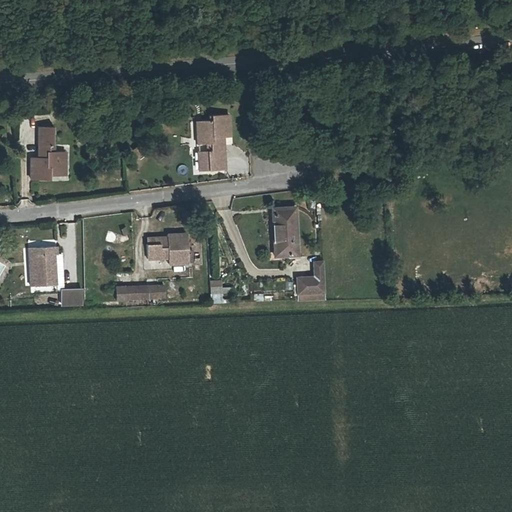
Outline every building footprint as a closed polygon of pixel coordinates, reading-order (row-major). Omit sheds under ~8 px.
[(207,134),(202,134),(203,144),(212,144),(215,170),(230,169),(228,135),(235,135),(234,113),(217,114),(217,119),(206,120),(207,134)] [(66,161),(71,161),(71,150),(60,150),(58,124),(42,124),(44,156),(36,156),(37,179),(58,178),(58,174),(67,173),(66,161)] [(138,143),(132,151),(141,158),(147,150),(138,143)] [(283,236),(285,258),(304,257),(300,208),(276,210),(278,236),(283,236)] [(170,248),(149,249),(150,264),(171,263),(176,262),(177,270),(179,270),(193,269),(191,238),(170,240),(170,242),(170,248)] [(37,253),(39,293),(61,291),(60,273),(63,273),(61,252),(37,253)] [(321,283),(304,285),(305,300),(329,298),(327,268),(320,268),(321,283)] [(223,303),(222,280),(210,280),(210,303),(223,303)] [(135,308),(158,307),(157,294),(134,296),(135,308)] [(157,294),(158,307),(168,306),(167,294),(157,294)] [(87,299),(67,301),(68,314),(88,313),(87,299)]
